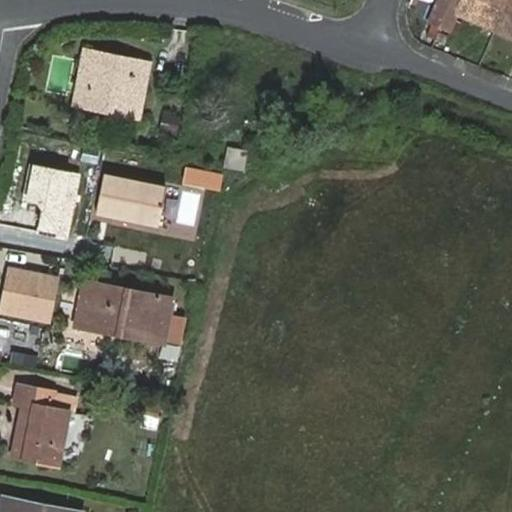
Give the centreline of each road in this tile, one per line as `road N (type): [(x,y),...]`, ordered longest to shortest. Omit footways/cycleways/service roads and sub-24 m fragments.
road 1 (residential): [(361,52),(511,105)]
road 2 (residential): [(217,0),(361,52)]
